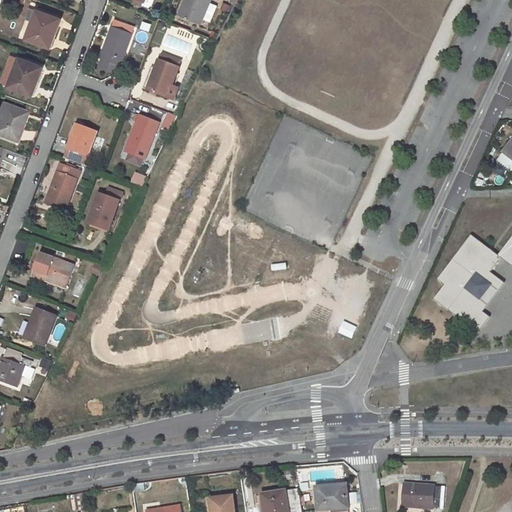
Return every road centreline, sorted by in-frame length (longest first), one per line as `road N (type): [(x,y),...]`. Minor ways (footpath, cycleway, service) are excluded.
road 1 (tertiary): [(362,432),(0,483)]
road 2 (residential): [(356,383),(511,55)]
road 3 (residential): [(96,2),(0,259)]
road 4 (unclassified): [(511,358),(356,383)]
road 5 (tertiary): [(511,431),(362,432)]
